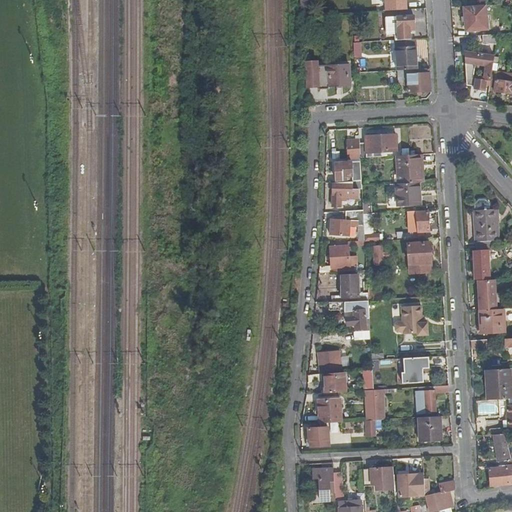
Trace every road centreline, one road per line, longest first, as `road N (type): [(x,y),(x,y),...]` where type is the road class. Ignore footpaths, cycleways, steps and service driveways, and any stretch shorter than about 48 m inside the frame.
road 1 (residential): [(287,459),(314,116),(446,109)]
road 2 (residential): [(446,109),(464,448)]
road 3 (residential): [(287,459),(464,448)]
